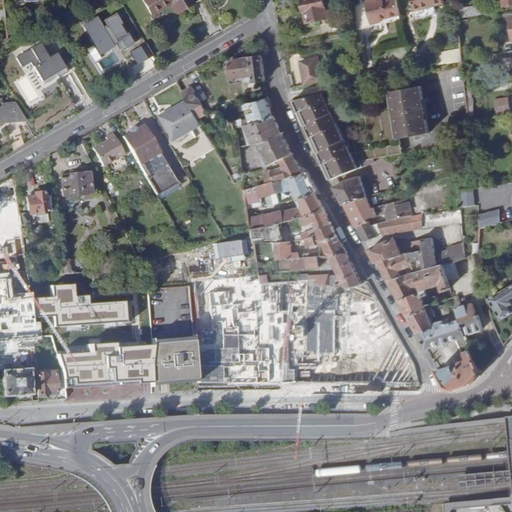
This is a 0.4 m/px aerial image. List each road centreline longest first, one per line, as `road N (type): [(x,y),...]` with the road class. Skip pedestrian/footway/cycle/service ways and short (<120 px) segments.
road 1 (residential): [(435,406),(394,399),(225,402),(0,414)]
road 2 (residential): [(263,15),(271,94),(435,406)]
road 3 (residential): [(0,169),(263,15)]
road 4 (tertiary): [(174,429),(350,425),(435,406)]
